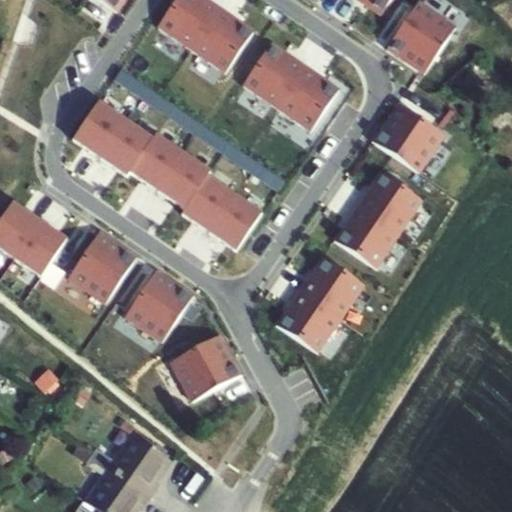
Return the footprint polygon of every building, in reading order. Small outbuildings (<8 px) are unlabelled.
[(122,3),(124,0),(93,0),(115,14),(116,13),(112,11),(119,1),(122,3)] [(191,52),(219,11),(203,0),(176,0),(157,29),(191,52)] [(354,0),(369,10),(372,6),(382,13),(379,17),(380,18),(391,0),(354,0)] [(112,11),(116,13),(122,3),(119,1),(112,11)] [(417,5),(385,51),(399,61),(402,57),(425,73),(422,77),(423,77),(455,30),(417,5)] [(372,6),(369,10),(379,17),(382,13),(372,6)] [(242,26),(219,11),(191,52),(225,76),(253,34),(252,33),(250,37),(240,30),(242,26)] [(252,33),(242,26),(240,30),(250,37),(252,33)] [(66,32),(31,83),(58,101),(92,49),(66,32)] [(276,111),(304,69),(281,53),(279,57),(269,50),(271,46),(270,46),(242,87),(276,111)] [(281,53),(271,46),(269,50),(279,57),(281,53)] [(402,57),(399,61),(422,77),(425,73),(402,57)] [(328,85),(304,69),(276,111),(310,134),(339,92),(338,91),(335,95),(325,88),(328,85)] [(148,90),(120,71),(113,82),(140,100),(148,90)] [(338,91),(328,85),(325,88),(335,95),(338,91)] [(175,109),(148,90),(140,100),(168,119),(175,109)] [(83,149),(99,161),(125,123),(98,104),(72,142),(83,149)] [(397,106),(396,107),(400,110),(384,133),(380,131),(371,144),(418,176),(443,138),(397,106)] [(396,107),(380,131),(384,133),(400,110),(396,107)] [(175,109),(168,119),(195,138),(202,127),(175,109)] [(153,141),(125,123),(99,161),(126,179),(129,175),(153,141)] [(229,146),(202,127),(195,138),(222,156),(229,146)] [(153,141),(129,175),(140,182),(157,194),(183,156),(155,137),(153,141)] [(245,156),(229,146),(222,156),(249,175),(257,164),(245,156)] [(183,156),(157,194),(184,212),(207,178),(210,174),(183,156)] [(284,183),(257,164),(249,175),(277,194),(284,183)] [(372,186),(357,209),(398,238),(421,204),(380,175),(379,176),(383,178),(376,189),(372,186)] [(379,176),(372,186),(376,189),(383,178),(379,176)] [(234,197),(207,178),(184,212),(181,217),(208,235),(234,197)] [(262,216),(234,197),(208,235),(236,254),(262,216)] [(12,205),(0,222),(0,251),(14,261),(39,223),(12,205)] [(398,238),(357,209),(341,232),(344,235),(338,245),(334,242),(333,243),(375,272),(398,238)] [(39,223),(14,261),(41,280),(67,242),(56,234),(39,223)] [(97,232),(96,232),(64,278),(102,304),(134,257),(120,248),(118,252),(95,236),(97,232)] [(120,248),(97,232),(95,236),(118,252),(120,248)] [(344,235),(341,232),(334,242),(338,245),(344,235)] [(314,271),(299,294),(340,322),(364,288),(322,260),(321,261),(325,263),(318,273),(314,271)] [(321,261),(314,271),(318,273),(325,263),(321,261)] [(154,271),(153,270),(121,317),(159,343),(191,296),(177,287),(174,290),(151,275),(154,271)] [(177,287),(154,271),(151,275),(174,290),(177,287)] [(340,322),(299,294),(283,317),(287,320),(280,330),(276,327),(275,328),(317,356),(340,322)] [(287,320),(283,317),(276,327),(280,330),(287,320)] [(215,338),(219,336),(169,363),(191,402),(240,375),(232,361),(228,363),(215,338)] [(232,361),(219,336),(215,338),(228,363),(232,361)] [(91,451),(86,458),(147,500),(155,490),(149,486),(167,458),(132,435),(112,465),(91,451)] [(139,511),(147,500),(86,458),(79,468),(99,482),(83,506),(90,510),(92,511),(130,511),(131,511),(132,511),(139,511)] [(75,500),(67,511),(92,511),(90,510),(83,506),(75,500)]
